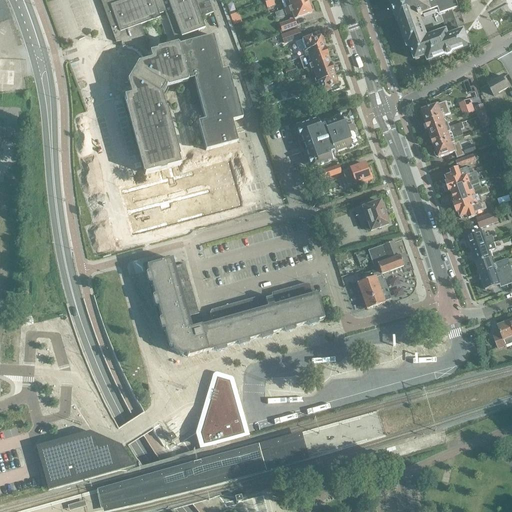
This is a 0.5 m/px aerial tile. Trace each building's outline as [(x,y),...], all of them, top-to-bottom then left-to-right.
[(73,0),(87,49),(97,46),(136,36),(142,35),(132,0),(73,0)] [(263,0),(265,3),(266,8),(272,6),(269,0),(263,0)] [(307,2),(308,1),(307,0),(282,0),(286,9),(307,2)] [(390,0),(390,2),(398,23),(399,23),(408,48),(411,47),(415,61),(427,57),(428,63),(470,48),(464,32),(460,33),(452,11),(459,8),(455,0),(390,0)] [(307,2),(286,9),(284,10),(286,16),(292,13),(294,20),(311,14),(311,13),(312,11),(311,7),(309,7),(307,2)] [(282,33),(297,27),(294,19),(279,24),(282,33)] [(284,45),(302,38),(298,29),(280,36),(284,45)] [(305,56),(324,49),(318,32),(310,35),(310,38),(302,41),(305,50),(303,51),(305,56)] [(98,51),(95,51),(105,88),(115,94),(130,90),(131,96),(128,97),(124,98),(125,103),(126,104),(145,175),(148,174),(177,166),(180,165),(175,146),(164,104),(162,95),(161,95),(163,93),(166,87),(188,81),(194,80),(200,104),(205,121),(198,123),(206,151),(238,143),(233,125),(232,122),(242,119),(239,104),(235,90),(233,91),(228,70),(222,71),(213,36),(149,53),(150,57),(145,58),(140,39),(137,40),(136,36),(97,46),(98,51)] [(324,49),(305,56),(305,57),(299,59),(303,70),(309,68),(309,67),(329,60),(325,49),(324,49)] [(458,59),(460,65),(472,60),(470,54),(458,59)] [(309,67),(309,68),(310,73),(307,74),(309,81),(315,79),(333,72),(329,60),(309,67)] [(284,71),(286,77),(297,73),(295,67),(284,71)] [(315,79),(309,81),(311,86),(315,85),(315,86),(317,85),(320,95),(329,92),(330,94),(338,91),(332,73),(333,73),(333,72),(315,79)] [(271,132),(265,113),(250,73),(243,76),(263,134),(271,132)] [(0,90),(9,91),(10,77),(0,76),(0,90)] [(509,89),(503,77),(487,85),(494,97),(509,89)] [(459,104),(461,111),(473,107),(471,100),(459,104)] [(426,123),(443,117),(445,117),(443,111),(441,112),(439,105),(422,111),(422,112),(421,114),(422,118),(425,119),(426,123)] [(474,108),(478,117),(486,114),(483,105),(474,108)] [(473,107),(461,111),(463,117),(475,112),(473,107)] [(478,117),(482,129),(490,126),(486,114),(478,117)] [(330,155),(359,145),(348,115),(319,125),(317,120),(298,127),(312,168),(332,161),(330,155)] [(429,135),(449,128),(447,122),(446,123),(443,117),(426,123),(425,124),(429,135)] [(189,128),(191,123),(184,119),(182,124),(189,128)] [(434,147),(452,140),(450,135),(451,134),(451,133),(464,129),(462,124),(449,128),(429,135),(434,147)] [(453,140),(452,140),(434,147),(435,147),(436,151),(435,153),(436,157),(439,158),(439,159),(456,153),(454,146),(456,145),(453,140)] [(458,168),(472,163),(469,157),(455,162),(458,168)] [(151,184),(123,191),(134,234),(240,205),(229,163),(180,176),(177,166),(148,174),(151,184)] [(320,181),(340,173),(341,173),(338,165),(317,172),(320,181)] [(363,182),(371,179),(368,171),(367,171),(364,165),(345,172),(347,178),(352,176),(355,182),(362,180),(363,182)] [(449,193),(475,183),(473,175),(474,174),(472,168),(468,170),(460,172),(459,170),(451,173),(452,175),(446,178),(448,183),(447,184),(447,187),(449,193)] [(501,174),(506,188),(511,185),(511,176),(510,171),(501,174)] [(475,183),(449,193),(451,195),(452,195),(454,202),(454,203),(453,205),(454,206),(476,198),(476,199),(489,194),(488,191),(481,193),(479,189),(478,190),(475,183)] [(489,194),(476,199),(476,198),(454,206),(456,212),(458,213),(458,214),(459,214),(461,219),(467,217),(468,220),(476,217),(475,214),(483,211),(487,210),(485,204),(483,205),(481,198),(489,194)] [(371,232),(388,225),(380,202),(363,208),(365,214),(361,216),(362,220),(366,219),(371,232)] [(478,223),(496,217),(495,212),(476,219),(478,223)] [(496,217),(478,223),(480,229),(498,223),(496,217)] [(471,251),(494,243),(492,237),(484,240),(481,231),(466,236),(471,251)] [(381,275),(382,276),(381,275),(403,267),(399,256),(399,257),(393,242),(383,246),(368,252),(373,267),(377,265),(379,269),(371,272),(373,277),(374,276),(374,278),(381,275)] [(476,263),(491,258),(489,252),(496,249),(494,243),(471,251),(476,263)] [(366,263),(362,253),(356,256),(360,266),(366,263)] [(493,265),(491,258),(476,263),(480,276),(510,265),(508,259),(493,265)] [(173,273),(171,268),(170,261),(172,260),(169,261),(169,260),(143,268),(163,338),(166,337),(169,349),(172,348),(186,356),(187,358),(324,320),(318,296),(317,297),(316,294),(312,295),(309,286),(306,284),(271,294),(271,298),(265,300),(262,296),(211,311),(209,314),(213,326),(202,329),(201,326),(189,330),(185,318),(184,312),(182,307),(181,301),(179,296),(178,290),(176,285),(175,279),(173,273)] [(173,273),(186,270),(184,264),(171,268),(173,273)] [(511,270),(510,265),(480,276),(485,290),(500,285),(501,289),(511,284),(511,270)] [(175,279),(188,275),(186,270),(173,273),(175,279)] [(390,300),(381,276),(375,278),(373,278),(371,272),(361,276),(363,282),(357,284),(366,310),(385,303),(384,302),(390,300)] [(176,285),(189,281),(188,275),(175,279),(176,285)] [(178,290),(191,286),(189,281),(176,285),(178,290)] [(179,296),(192,292),(191,286),(178,290),(179,296)] [(394,295),(402,293),(399,286),(391,288),(394,295)] [(181,301),(194,297),(192,292),(179,296),(181,301)] [(404,296),(395,297),(396,305),(405,304),(404,296)] [(182,307),(195,303),(194,297),(181,301),(182,307)] [(184,312),(197,309),(195,303),(182,307),(184,312)] [(197,309),(184,312),(185,318),(198,314),(197,309)] [(511,327),(510,323),(505,325),(504,323),(499,325),(500,327),(498,327),(501,333),(493,337),(498,350),(506,347),(511,344),(511,327)] [(405,381),(426,376),(425,368),(414,370),(412,359),(401,361),(405,381)] [(195,435),(195,436),(199,449),(199,450),(200,450),(245,437),(249,436),(236,391),(233,380),(233,379),(232,379),(232,378),(231,378),(231,377),(230,377),(216,373),(215,373),(214,373),(214,374),(213,374),(212,375),(212,376),(204,402),(203,407),(196,430),(195,432),(195,433),(195,435)] [(133,467),(121,447),(87,433),(36,448),(48,491),(133,467)] [(362,458),(365,467),(382,462),(379,453),(362,458)]
